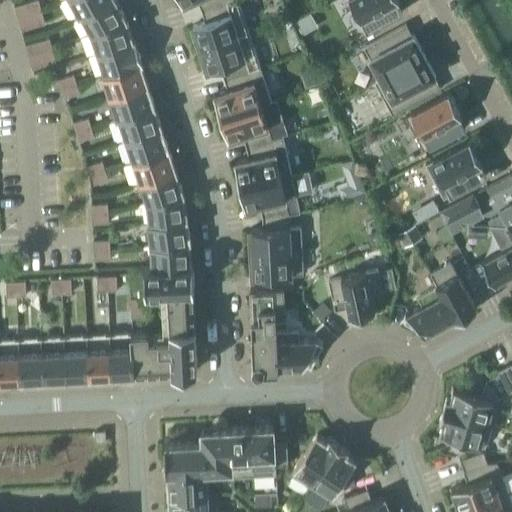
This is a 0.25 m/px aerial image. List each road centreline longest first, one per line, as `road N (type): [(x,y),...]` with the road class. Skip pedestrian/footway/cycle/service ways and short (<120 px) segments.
road 1 (residential): [(143,0),(210,182),(230,397)]
road 2 (residential): [(0,412),(135,405)]
road 3 (residential): [(511,119),(447,0)]
road 4 (residential): [(419,370),(395,348),(368,346),(344,361),(334,391)]
